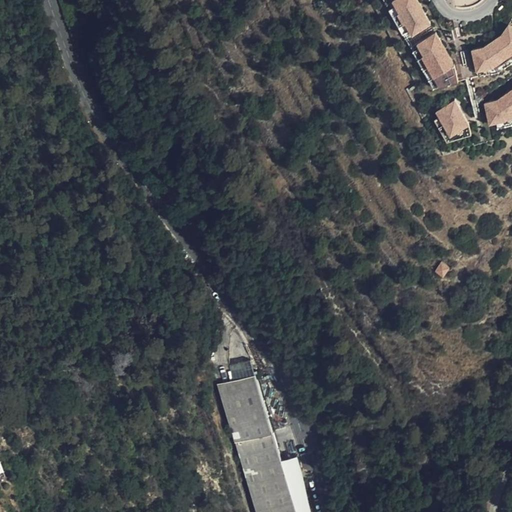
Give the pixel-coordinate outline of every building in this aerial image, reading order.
[(419,0),(395,0),(397,3),(401,9),(394,13),(399,21),(405,17),(409,23),(413,30),(431,19),(419,0)] [(397,3),(391,6),(394,13),(401,9),(397,3)] [(405,17),(399,21),(403,27),(409,23),(405,17)] [(511,26),(486,44),(487,46),(511,28),(511,26)] [(511,28),(487,46),(486,44),(475,46),(479,67),(486,66),(494,64),(497,63),(501,69),(511,61),(511,28)] [(437,29),(419,40),(421,44),(425,50),(420,53),(434,77),(440,74),(445,82),(461,77),(458,60),(455,61),(437,29)] [(425,50),(421,44),(416,47),(420,53),(425,50)] [(486,66),(487,71),(501,69),(497,63),(494,64),(486,66)] [(440,74),(434,77),(437,84),(445,82),(440,74)] [(511,88),(499,97),(500,99),(511,90),(511,88)] [(499,97),(487,100),(493,121),(500,119),(508,116),(510,115),(511,117),(511,90),(500,99),(499,97)] [(458,97),(439,107),(442,112),(446,119),(441,122),(450,137),(474,131),(471,120),(458,97)] [(446,119),(442,112),(437,115),(441,122),(446,119)] [(508,116),(500,119),(501,123),(511,121),(511,117),(510,115),(508,116)] [(232,378),(256,372),(252,359),(229,365),(232,378)] [(295,511),(257,375),(219,386),(254,511),(295,511)]
